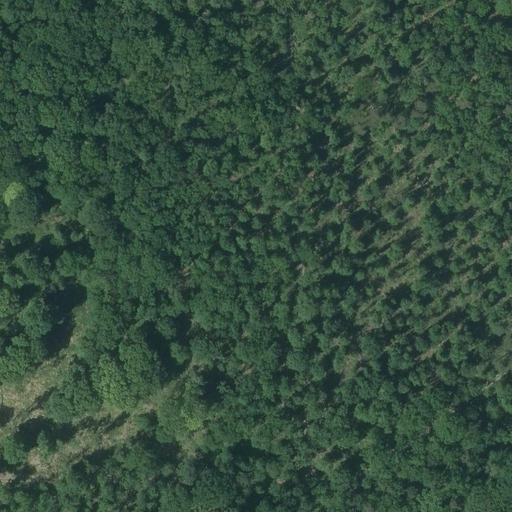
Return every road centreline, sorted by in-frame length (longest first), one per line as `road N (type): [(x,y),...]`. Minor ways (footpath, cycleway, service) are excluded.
road 1 (track): [(356,491),(0,489)]
road 2 (track): [(350,511),(365,480),(511,377)]
